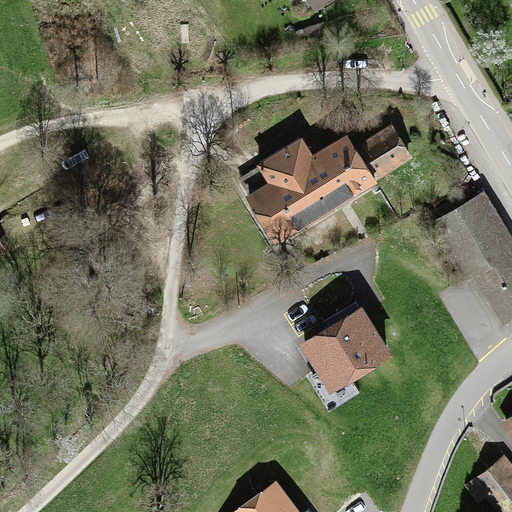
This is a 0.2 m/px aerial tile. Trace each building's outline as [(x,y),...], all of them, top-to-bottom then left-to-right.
[(319,153),(315,146),(308,150),(300,137),(259,162),(261,165),(239,179),(275,237),(408,155),(391,127),(355,149),(347,135),(319,153)] [(436,223),(467,275),(469,274),(509,250),(511,248),(480,196),(436,223)] [(511,294),(511,292),(511,291),(511,253),(509,250),(469,274),(474,283),(480,279),(504,319),(511,314),(511,294)] [(331,385),(387,350),(360,308),(304,343),(331,385)] [(508,511),(511,510),(511,474),(500,458),(467,484),(479,499),(487,493),(502,511),(508,511)] [(293,511),(274,486),(239,511),(293,511)]
